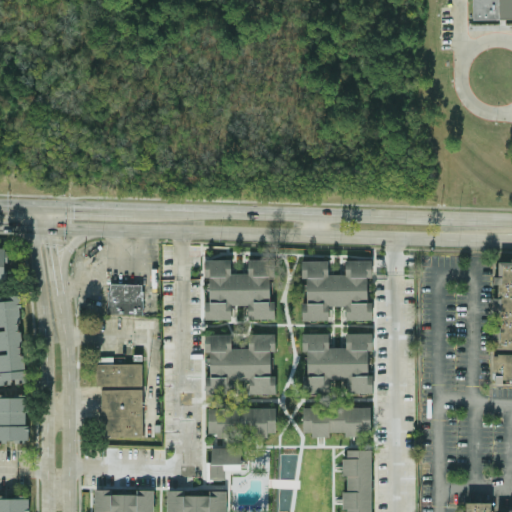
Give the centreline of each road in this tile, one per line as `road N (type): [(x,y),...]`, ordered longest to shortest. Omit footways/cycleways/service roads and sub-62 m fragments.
road 1 (secondary): [(511,220),(0,205)]
road 2 (secondary): [(0,226),(511,240)]
road 3 (tertiary): [(69,511),(69,395),(54,296)]
road 4 (tertiary): [(44,306),(47,511)]
